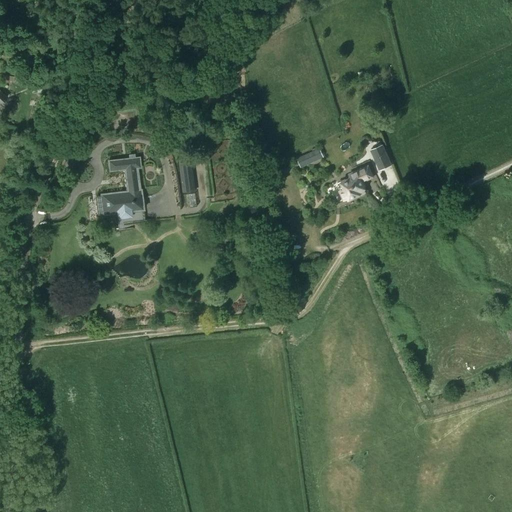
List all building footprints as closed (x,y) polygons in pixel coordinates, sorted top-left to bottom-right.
[(200,84),(201,92),(224,89),(224,81),(200,84)] [(0,101),(3,104),(9,98),(0,90),(0,101)] [(370,150),(379,170),(390,164),(382,145),(370,150)] [(318,149),(308,154),(312,162),(322,158),(318,149)] [(116,213),(143,210),(141,189),(140,189),(137,168),(140,168),(139,157),(134,158),(134,155),(130,155),(130,158),(108,161),(109,171),(123,169),(126,191),(100,194),(102,207),(100,208),(99,209),(99,211),(100,213),(101,214),(103,214),(116,213)] [(183,193),(184,193),(196,191),(193,166),(194,166),(193,156),(178,158),(183,193)] [(303,156),(297,159),(301,167),(307,165),(303,156)] [(253,185),(258,184),(254,160),(250,160),(253,185)] [(348,175),(349,178),(341,182),(344,188),(340,190),(344,200),(364,191),(360,182),(372,177),(367,166),(348,175)] [(188,194),(190,206),(197,206),(195,193),(188,194)] [(143,210),(116,213),(119,230),(133,228),(132,222),(144,221),(143,210)]
